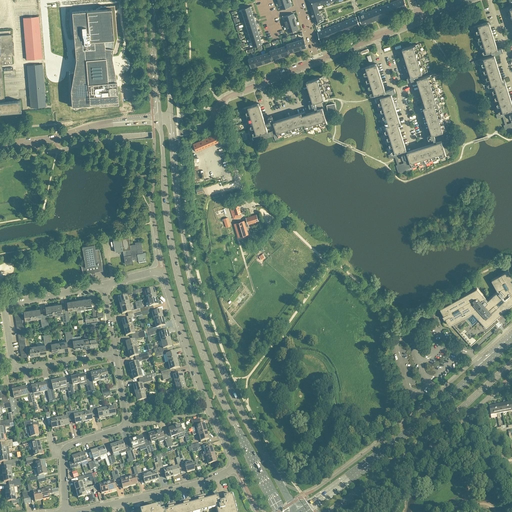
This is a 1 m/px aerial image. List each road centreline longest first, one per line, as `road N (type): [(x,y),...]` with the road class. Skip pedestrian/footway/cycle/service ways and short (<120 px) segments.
road 1 (secondary): [(296,511),(226,381),(194,294),(171,118)]
road 2 (secondary): [(160,119),(167,224),(186,306),(223,403),(280,511)]
road 3 (residential): [(77,511),(233,467),(161,270)]
road 4 (primary): [(511,340),(299,511)]
road 5 (primary): [(329,511),(511,362)]
road 6 (tertiary): [(160,119),(0,146)]
road 7 (residential): [(63,511),(64,450),(125,427)]
